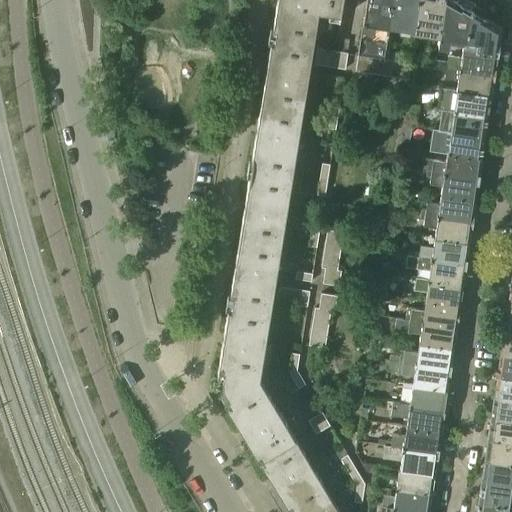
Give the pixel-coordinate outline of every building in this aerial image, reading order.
[(338,18),(340,18),(342,0),(277,0),(267,68),(261,102),(303,108),(308,74),(319,9),(339,13),(338,18)] [(391,0),(366,0),(363,22),(388,25),(391,0)] [(391,0),(388,25),(414,29),(417,0),(391,0)] [(443,0),(417,0),(414,29),(414,31),(439,35),(443,0)] [(450,0),(443,0),(439,35),(437,45),(449,46),(450,37),(465,39),(472,11),(473,4),(465,0),(458,0),(456,3),(450,0)] [(475,50),(496,54),(501,27),(494,23),(486,18),(486,11),(473,4),(472,11),(465,39),(477,41),(475,50)] [(386,39),(388,25),(363,22),(358,55),(366,56),(373,57),(381,58),(383,58),(386,39)] [(328,49),(321,48),(319,62),(325,63),(328,49)] [(459,69),(493,74),(496,54),(475,50),(463,48),(461,58),(448,56),(447,62),(435,60),(434,65),(459,69)] [(334,50),(328,49),(325,63),(332,64),(334,50)] [(332,64),(339,65),(341,51),(334,50),(332,64)] [(346,66),(348,53),(341,51),(339,65),(346,66)] [(366,56),(358,55),(356,71),(363,72),(366,56)] [(373,57),(366,56),(363,72),(371,73),(373,57)] [(378,74),(381,58),(373,57),(371,73),(378,74)] [(383,58),(381,58),(378,74),(386,76),(388,59),(383,58)] [(394,77),(396,60),(388,59),(386,76),(394,77)] [(396,60),(394,77),(401,78),(404,62),(396,60)] [(409,79),(411,63),(404,62),(401,78),(408,79),(409,79)] [(456,89),(490,94),(493,74),(459,69),(434,65),(434,70),(445,72),(444,77),(458,79),(456,89)] [(343,86),(344,79),(327,76),(326,84),(343,86)] [(419,85),(411,83),(409,97),(417,99),(419,85)] [(440,109),(453,110),(487,115),(490,94),(456,89),(440,87),(437,108),(440,109)] [(338,113),(341,97),(333,96),(330,112),(338,113)] [(303,108),(261,102),(250,173),(291,180),(303,108)] [(416,126),(419,105),(407,103),(404,124),(416,126)] [(437,130),(484,137),(487,115),(453,110),(440,109),(437,130)] [(330,112),(328,128),(336,129),(338,113),(330,112)] [(412,126),(404,125),(402,141),(409,142),(412,126)] [(446,152),(481,158),(484,137),(437,130),(432,129),(429,150),(446,152)] [(427,171),(443,173),(478,178),(481,158),(446,152),(445,161),(429,158),(427,171)] [(328,179),(330,163),(322,162),(320,178),(328,179)] [(475,199),(478,178),(443,173),(427,171),(426,176),(430,176),(430,182),(442,184),(440,194),(475,199)] [(280,251),(291,180),(250,173),(238,244),(280,251)] [(328,179),(320,178),(317,194),(325,195),(328,179)] [(437,215),(471,220),(475,199),(440,194),(439,203),(426,202),(425,209),(421,208),(420,213),(437,215)] [(434,236),(468,241),(471,220),(437,215),(420,213),(419,217),(423,218),(422,225),(435,227),(434,236)] [(309,245),(317,246),(320,230),(312,229),(309,245)] [(342,239),(344,231),(328,229),(326,236),(342,239)] [(326,236),(325,244),(341,246),(342,243),(342,239),(326,236)] [(430,258),(465,263),(468,241),(434,236),(432,245),(420,244),(419,251),(414,250),(413,255),(430,258)] [(275,280),(275,279),(280,251),(238,244),(234,273),(219,368),(224,369),(223,375),(223,378),(223,380),(223,383),(260,377),(275,280)] [(340,254),(341,246),(325,244),(324,251),(340,254)] [(339,261),(340,254),(324,251),(323,259),(339,261)] [(427,278),(462,283),(465,263),(413,255),(406,254),(405,265),(429,268),(427,278)] [(322,267),(325,267),(338,269),(339,261),(323,259),(322,267)] [(342,270),(338,269),(325,267),(324,275),(340,277),(342,270)] [(313,272),(297,270),(295,278),(312,280),(313,272)] [(324,275),(323,282),(339,285),(340,277),(324,275)] [(424,300),(459,305),(462,283),(427,278),(411,275),(410,280),(414,280),(413,288),(426,290),(424,300)] [(381,277),(379,293),(385,293),(387,278),(381,277)] [(287,287),(279,285),(277,301),(285,303),(287,287)] [(295,288),(287,287),(285,303),(292,304),(295,288)] [(300,305),(302,289),(295,288),(292,304),(300,305)] [(300,305),(307,306),(310,290),(302,289),(300,305)] [(336,302),(338,295),(321,292),(320,300),(336,302)] [(319,307),(331,309),(335,310),(336,302),(320,300),(319,307)] [(421,321),(456,326),(459,305),(424,300),(423,309),(407,307),(405,319),(421,321)] [(315,307),(314,314),(330,317),(331,309),(319,307),(315,307)] [(313,322),(329,324),(330,317),(314,314),(313,322)] [(418,342),(452,347),(456,326),(421,321),(405,319),(396,317),(394,329),(419,333),(418,342)] [(313,322),(311,329),(327,332),(329,324),(313,322)] [(326,340),(327,332),(311,329),(310,337),(326,340)] [(500,353),(511,354),(511,332),(504,331),(500,353)] [(310,337),(309,345),(325,347),(326,340),(310,337)] [(449,368),(452,347),(418,342),(417,351),(401,349),(399,360),(415,363),(449,368)] [(289,371),(297,369),(300,353),(292,352),(289,371)] [(511,354),(500,353),(497,374),(511,375),(511,354)] [(413,375),(411,383),(446,389),(449,368),(415,363),(399,360),(389,359),(387,369),(397,370),(397,372),(413,375)] [(299,387),(306,383),(297,369),(289,371),(299,387)] [(494,395),(511,397),(511,375),(497,374),(494,395)] [(224,399),(259,457),(295,436),(260,377),(223,383),(224,386),(225,388),(226,390),(229,396),(224,399)] [(400,403),(408,405),(443,409),(446,389),(411,383),(403,382),(400,403)] [(511,397),(494,395),(491,417),(511,420),(511,397)] [(440,431),(443,409),(408,405),(400,403),(393,402),(391,414),(406,417),(405,426),(440,431)] [(367,420),(369,408),(362,407),(360,419),(367,420)] [(326,418),(322,411),(308,419),(312,426),(326,418)] [(511,420),(491,417),(487,438),(511,441),(511,420)] [(316,433),(330,425),(326,418),(312,426),(316,433)] [(402,447),(437,452),(440,431),(405,426),(404,434),(391,433),(390,440),(379,438),(378,444),(384,444),(385,444),(402,447)] [(259,457),(278,489),(291,511),(301,511),(330,495),(295,436),(259,457)] [(511,441),(487,438),(484,459),(511,463),(511,441)] [(400,459),(399,467),(434,473),(437,452),(402,447),(385,444),(384,444),(383,457),(400,459)] [(356,467),(348,454),(341,458),(349,471),(356,467)] [(511,463),(484,459),(481,480),(511,485),(511,463)] [(361,462),(367,472),(373,473),(375,464),(361,462)] [(365,483),(356,467),(349,471),(357,485),(365,483)] [(399,467),(398,476),(377,473),(376,484),(396,487),(431,492),(434,473),(399,467)] [(478,501),(511,506),(511,485),(481,480),(479,496),(478,501)] [(354,501),(362,502),(365,483),(357,485),(356,489),(354,501)] [(382,494),(381,504),(393,506),(428,511),(431,492),(396,487),(394,495),(382,494)] [(340,511),(330,495),(301,511),(340,511)] [(511,511),(511,506),(478,501),(476,511),(511,511)]
